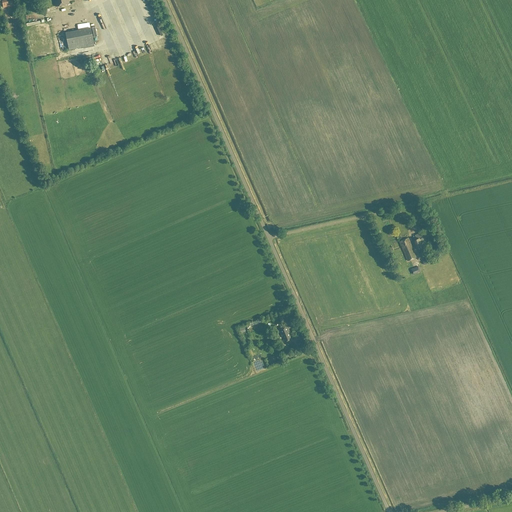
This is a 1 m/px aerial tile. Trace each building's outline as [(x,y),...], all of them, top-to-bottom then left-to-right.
[(120,6),(100,15),(110,38),(130,29),(120,6)] [(90,28),(66,33),(69,49),(94,45),(90,28)] [(415,235),(417,239),(414,241),(417,249),(427,245),(422,232),(415,235)] [(399,242),(401,246),(402,246),(408,261),(416,257),(408,238),(399,242)] [(419,253),(421,259),(428,256),(425,250),(419,253)] [(411,269),(413,275),(420,272),(418,266),(411,269)] [(287,326),(279,330),(285,342),(293,339),(287,326)] [(305,339),(304,336),(300,326),(296,328),(292,330),(293,333),(297,331),(299,334),(298,334),(300,341),(305,339)]
